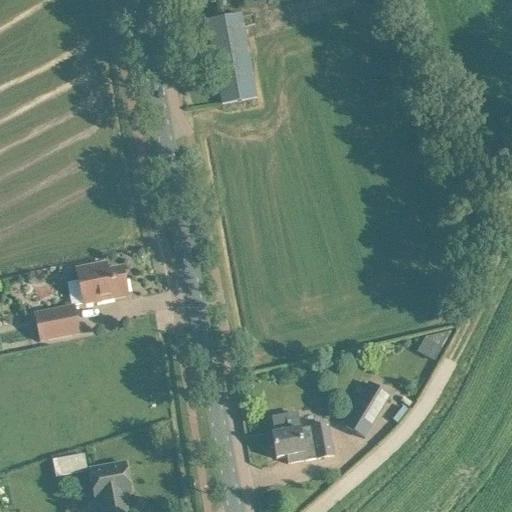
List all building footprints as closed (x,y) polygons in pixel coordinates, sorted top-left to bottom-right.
[(222,105),(256,98),(240,14),(206,20),(222,105)] [(105,264),(76,270),(83,306),(127,297),(122,269),(107,272),(105,264)] [(34,315),(40,343),(79,335),(73,307),(34,315)] [(431,344),(448,354),(455,341),(438,332),(431,344)] [(389,398),(368,385),(343,426),(364,439),(389,398)] [(317,459),(333,457),(327,424),(299,430),(296,414),(273,419),(272,418),(271,418),(274,435),(272,435),(271,435),(272,438),(268,438),(270,449),(274,448),(276,460),(277,460),(286,458),(288,465),(305,462),(305,461),(317,458),(317,459)] [(86,455),(53,461),(55,476),(89,471),(86,455)] [(125,464),(89,471),(94,502),(99,501),(101,511),(127,511),(124,496),(130,495),(125,464)]
